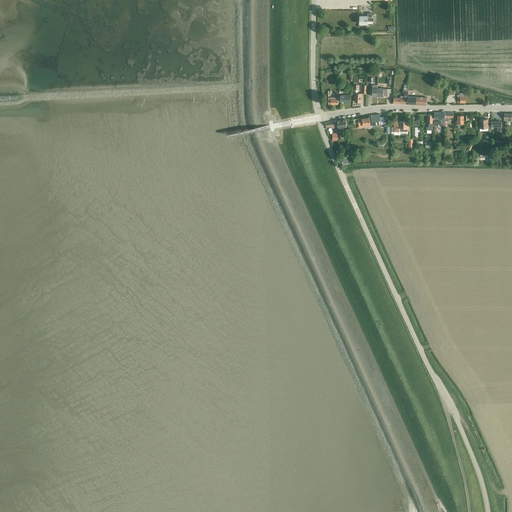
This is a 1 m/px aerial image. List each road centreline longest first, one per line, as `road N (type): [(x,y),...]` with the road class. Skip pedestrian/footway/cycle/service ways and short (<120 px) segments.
road 1 (tertiary): [(444,395),(318,117)]
road 2 (tertiary): [(318,117),(399,106),(511,106)]
road 3 (tertiary): [(487,511),(444,395)]
